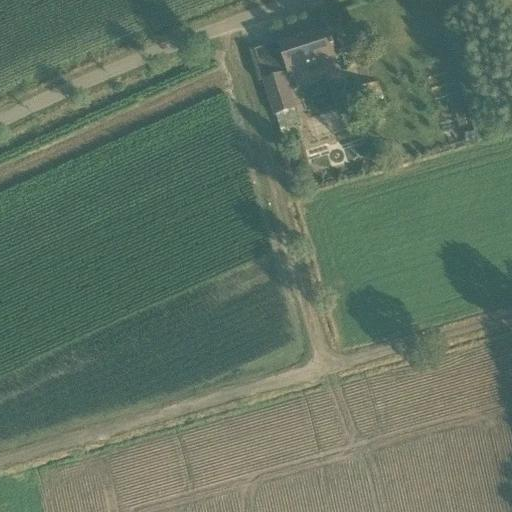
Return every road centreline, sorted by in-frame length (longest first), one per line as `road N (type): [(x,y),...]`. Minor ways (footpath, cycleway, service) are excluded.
road 1 (track): [(0,461),(511,312)]
road 2 (track): [(223,26),(316,367)]
road 3 (unclassified): [(310,0),(223,26),(0,123)]
